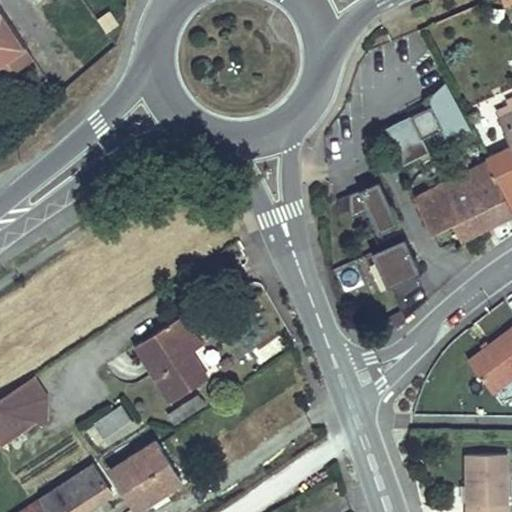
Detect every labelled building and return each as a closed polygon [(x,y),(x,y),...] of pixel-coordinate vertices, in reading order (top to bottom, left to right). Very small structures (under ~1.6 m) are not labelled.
[(0,64),(27,46),(0,4),(0,64)] [(111,45),(102,33),(95,37),(104,50),(111,45)] [(27,46),(0,64),(0,82),(36,58),(27,46)] [(425,94),(432,111),(386,129),(401,166),(429,155),(423,141),(445,132),(450,144),(470,136),(449,84),(425,94)] [(511,117),(511,142),(498,150),(511,176),(511,110),(511,111),(509,112),(511,117)] [(511,176),(498,150),(494,142),(420,178),(436,213),(457,203),(467,222),(511,201),(511,176)] [(399,219),(380,176),(359,185),(378,228),(399,219)] [(421,268),(406,234),(374,248),(389,282),(421,268)] [(196,316),(211,337),(206,341),(212,350),(225,341),(203,311),(196,316)] [(196,316),(155,345),(193,400),(228,375),(212,350),(206,341),(211,337),(196,316)] [(511,320),(481,343),(507,378),(511,374),(511,320)] [(60,402),(59,423),(71,424),(71,397),(58,379),(49,385),(60,402)] [(49,385),(4,416),(24,447),(59,423),(60,402),(49,385)] [(93,419),(108,443),(137,424),(123,400),(93,419)] [(169,443),(127,471),(153,511),(164,511),(199,488),(169,443)] [(509,511),(508,452),(464,453),(465,511),(509,511)] [(110,468),(107,470),(52,507),(45,511),(104,511),(125,498),(128,496),(116,478),(110,468)]
